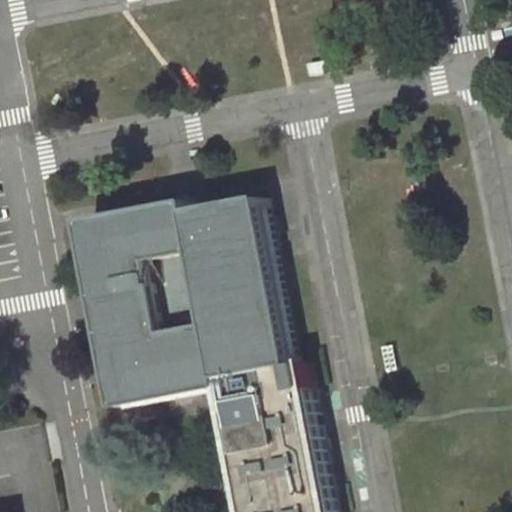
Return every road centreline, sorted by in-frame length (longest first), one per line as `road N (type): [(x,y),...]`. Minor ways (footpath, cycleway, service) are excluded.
road 1 (unclassified): [(0,25),(92,511)]
road 2 (unknown): [(297,108),(380,511)]
road 3 (unclassified): [(511,259),(463,0)]
